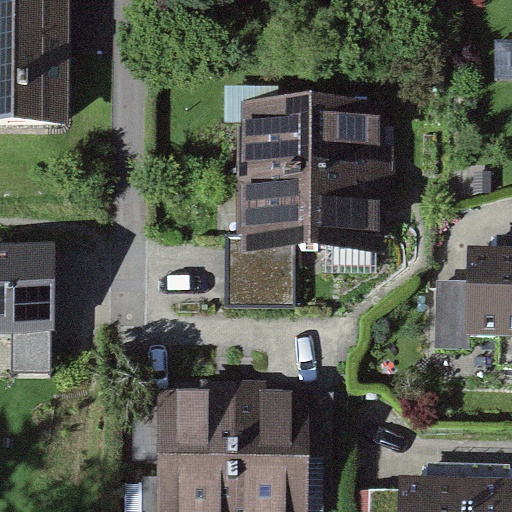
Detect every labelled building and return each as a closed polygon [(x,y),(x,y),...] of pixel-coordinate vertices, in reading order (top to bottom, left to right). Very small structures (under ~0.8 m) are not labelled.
[(61,1),(0,0),(0,134),(60,135),(61,1)] [(220,136),(222,319),(295,318),(295,263),(383,262),(381,110),(239,112),(239,136),(220,136)] [(511,247),(468,247),(468,279),(436,279),(436,350),(471,350),(471,337),(511,336),(511,247)] [(0,252),(0,338),(12,339),(12,379),(54,379),(53,253),(0,252)] [(296,511),(300,391),(152,386),(148,511),(296,511)] [(511,511),(511,494),(396,494),(396,511),(511,511)]
